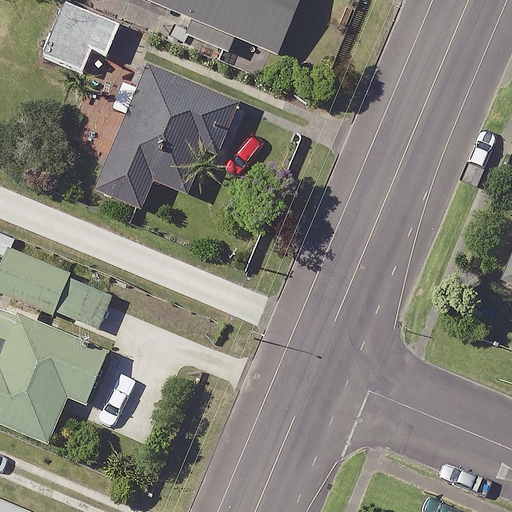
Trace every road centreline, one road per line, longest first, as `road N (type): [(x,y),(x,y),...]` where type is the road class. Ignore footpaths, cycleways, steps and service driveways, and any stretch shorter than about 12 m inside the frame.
road 1 (tertiary): [(314,370),(470,0)]
road 2 (residential): [(314,370),(511,452)]
road 3 (tertiary): [(255,511),(314,370)]
